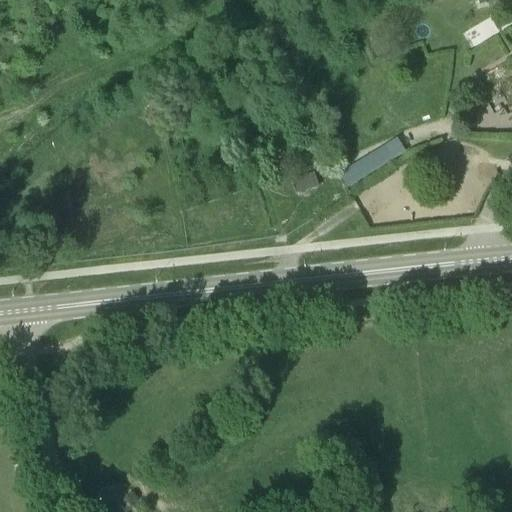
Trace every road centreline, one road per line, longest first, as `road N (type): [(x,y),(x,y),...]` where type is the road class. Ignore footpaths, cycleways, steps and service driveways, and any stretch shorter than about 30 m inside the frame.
road 1 (secondary): [(24,311),(511,259)]
road 2 (residential): [(70,511),(26,355)]
